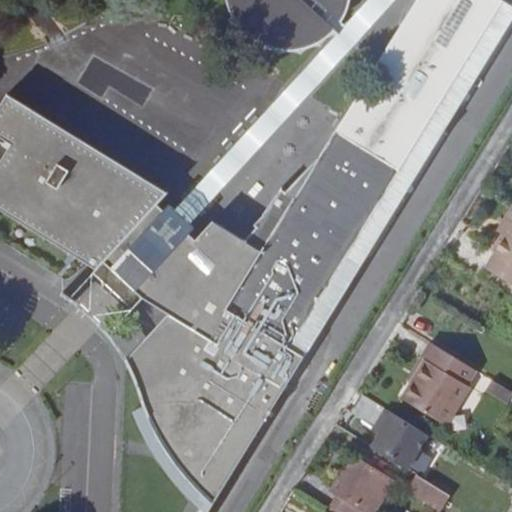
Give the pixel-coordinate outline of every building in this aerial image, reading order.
[(250,230),(219,211),(201,229),(191,218),(165,192),(173,184),(81,127),(74,136),(43,117),(48,108),(12,85),(0,104),(0,126),(16,137),(4,154),(0,151),(0,200),(95,260),(101,264),(131,290),(139,280),(176,306),(130,351),(141,373),(150,398),(162,421),(178,446),(191,462),(205,475),(206,476),(220,488),(255,439),(311,346),(437,109),(416,96),(426,77),(449,90),(502,0),(413,0),(386,46),(396,52),(362,106),(352,100),(343,114),(321,149),(259,215),(262,218),(250,230)] [(369,0),(356,16),(277,113),(204,202),(219,211),(312,99),(351,51),(393,0),(369,0)] [(333,0),(336,0),(343,6),(346,3),(346,0),(237,0),(239,2),(243,10),(250,17),(257,23),(266,29),(278,32),(291,35),(299,35),(312,31),(322,27),(329,20),(335,14),(329,5),(333,0)] [(335,14),(343,6),(336,0),(333,0),(329,5),(335,14)] [(511,13),(511,0),(502,0),(449,90),(437,109),(450,115),(511,13)] [(373,66),(352,100),(362,106),(396,52),(386,46),(373,66)] [(416,96),(437,109),(449,90),(426,77),(416,96)] [(497,229),(511,205),(511,202),(506,198),(490,224),(497,229)] [(511,250),(511,205),(497,229),(491,238),(511,250)] [(511,250),(491,238),(488,243),(490,245),(481,261),(511,280),(511,277),(511,250)] [(66,289),(77,290),(102,307),(117,322),(124,333),(130,351),(176,306),(139,280),(131,290),(101,264),(95,260),(66,289)] [(457,379),(467,364),(426,339),(417,354),(419,356),(395,396),(436,422),(460,382),(457,379)] [(491,383),(488,394),(508,400),(511,389),(491,383)] [(150,398),(140,401),(141,402),(144,409),(149,421),(159,438),(161,441),(168,451),(172,457),(186,473),(202,489),(211,496),(213,497),(220,488),(206,476),(205,475),(191,462),(178,446),(162,421),(150,398)] [(370,443),(407,471),(431,438),(393,411),(370,443)] [(339,495),(328,511),(375,511),(395,481),(356,456),(344,474),(343,472),(332,490),(339,495)] [(440,511),(451,495),(417,474),(407,491),(440,511)]
